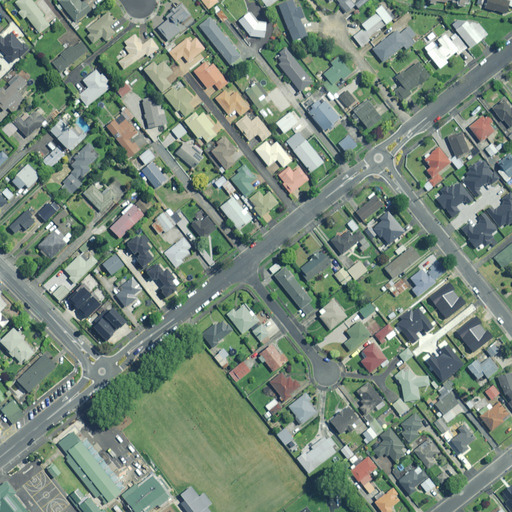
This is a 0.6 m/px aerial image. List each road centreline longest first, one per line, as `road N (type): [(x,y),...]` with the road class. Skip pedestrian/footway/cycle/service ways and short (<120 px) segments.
road 1 (residential): [(511,326),(384,164)]
road 2 (residential): [(188,77),(300,218)]
road 3 (tertiary): [(243,266),(108,366)]
road 4 (tertiary): [(511,49),(385,152)]
road 5 (tertiary): [(96,366),(0,268)]
road 6 (residential): [(243,266),(327,374)]
road 7 (tertiary): [(96,376),(0,457)]
